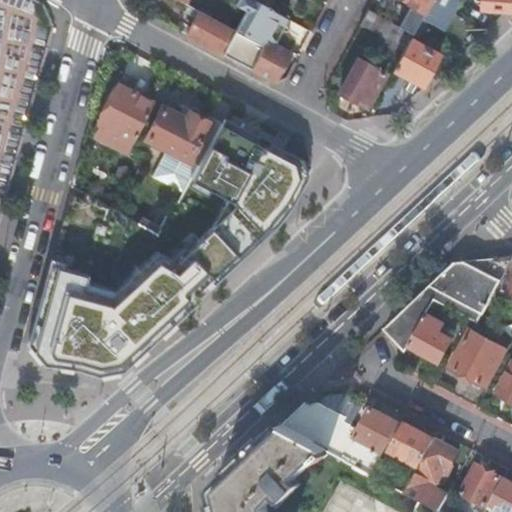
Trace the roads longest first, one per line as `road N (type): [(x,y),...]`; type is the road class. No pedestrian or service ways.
road 1 (residential): [(151,511),(485,203)]
road 2 (primary): [(392,179),(58,467)]
road 3 (residential): [(0,363),(97,6)]
road 4 (residential): [(293,116),(97,6)]
road 5 (residential): [(511,447),(361,364)]
road 6 (primary): [(511,67),(392,179)]
road 7 (residential): [(351,0),(293,116)]
